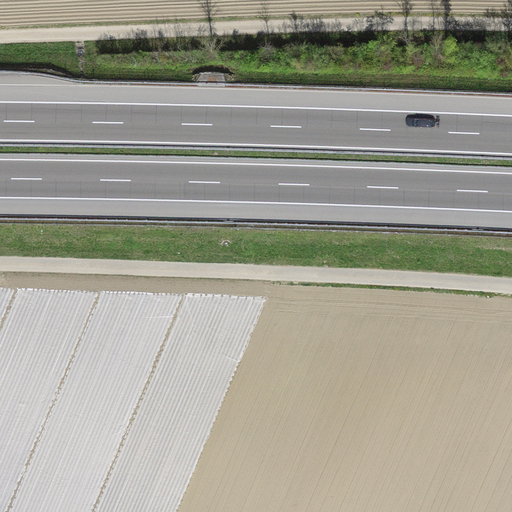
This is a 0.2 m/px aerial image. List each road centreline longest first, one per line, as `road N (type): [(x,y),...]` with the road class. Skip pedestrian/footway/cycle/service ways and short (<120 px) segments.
road 1 (track): [(511,286),(0,264)]
road 2 (motorway): [(0,178),(511,192)]
road 3 (motorway): [(511,135),(0,121)]
